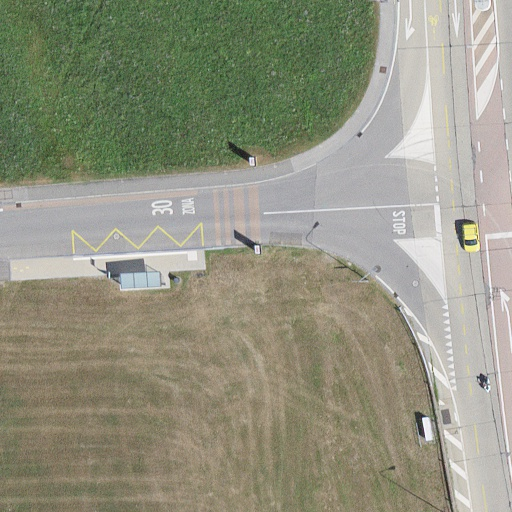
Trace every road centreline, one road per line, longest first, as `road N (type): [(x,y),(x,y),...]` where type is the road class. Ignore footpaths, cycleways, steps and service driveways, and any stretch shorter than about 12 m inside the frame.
road 1 (residential): [(0,237),(498,203)]
road 2 (unknown): [(89,231),(122,511)]
road 3 (primary): [(498,203),(490,0)]
road 4 (primary): [(511,346),(498,203)]
